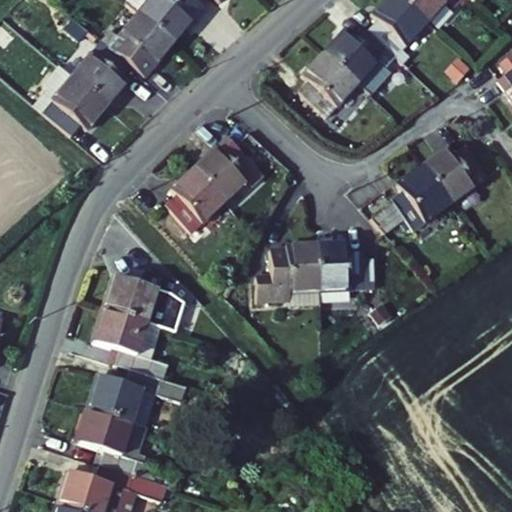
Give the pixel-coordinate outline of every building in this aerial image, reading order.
[(138,0),(143,4),(179,35),(198,13),(202,16),(212,4),(206,0),(138,0)] [(380,17),(370,28),(399,55),(431,22),(408,0),(384,0),(374,11),(380,17)] [(408,0),(431,22),(451,0),(457,0),(460,2),(461,0),(408,0)] [(106,37),(135,61),(147,72),(179,35),(143,4),(122,29),(117,25),(106,37)] [(347,27),(326,50),(360,82),(381,59),(388,66),(399,55),(370,28),(360,39),(347,27)] [(77,73),(112,101),(134,75),(128,70),(135,61),(106,37),(77,73)] [(311,77),(302,87),(330,114),(360,82),(326,50),(305,72),(311,77)] [(381,59),(360,82),(372,93),(393,71),(388,66),(381,59)] [(77,73),(64,62),(48,82),(53,86),(40,101),(76,131),(86,118),(93,124),(112,101),(77,73)] [(226,134),(193,164),(223,197),(246,177),(249,181),(260,172),(226,134)] [(447,143),(420,162),(446,197),(485,170),(464,140),(451,149),(447,143)] [(391,198),(367,215),(376,228),(401,211),(410,223),(446,197),(420,162),(395,180),(399,186),(388,193),(391,198)] [(176,191),(165,201),(190,227),(223,197),(193,164),(170,185),(176,191)] [(346,237),(314,238),(317,283),(363,281),(361,244),(346,244),(346,237)] [(257,273),(259,297),(286,296),(285,285),(317,283),(314,238),(284,240),(285,249),(271,249),(272,272),(257,273)] [(139,280),(113,270),(103,305),(163,323),(180,328),(190,295),(194,296),(195,290),(186,279),(144,266),(139,280)] [(317,283),(285,285),(286,296),(317,294),(317,283)] [(153,354),(163,323),(103,305),(93,336),(120,344),(117,356),(132,361),(166,371),(170,359),(153,354)] [(0,347),(11,319),(0,314),(0,347)] [(166,371),(132,361),(128,377),(101,369),(92,402),(149,420),(159,387),(188,395),(193,379),(166,371)] [(139,454),(149,420),(92,402),(82,436),(110,445),(106,460),(171,479),(183,483),(187,468),(139,454)] [(171,479),(106,460),(102,474),(73,465),(64,497),(114,511),(134,511),(142,487),(167,494),(171,479)] [(114,511),(64,497),(59,511),(114,511)]
